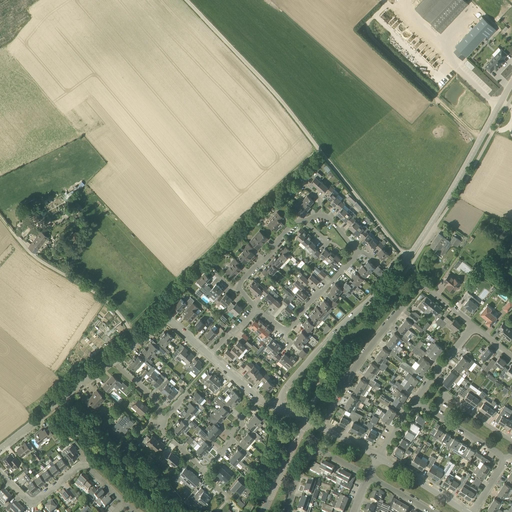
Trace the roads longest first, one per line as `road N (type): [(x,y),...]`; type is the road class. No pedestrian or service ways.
road 1 (unclassified): [(407,259),(186,0)]
road 2 (track): [(320,150),(128,327)]
road 3 (tertiary): [(407,259),(511,81)]
road 4 (tertiary): [(277,407),(284,387),(407,259)]
road 5 (track): [(480,139),(368,35),(367,23),(386,3)]
road 6 (unclassified): [(135,341),(102,298),(36,260),(0,218)]
road 7 (residential): [(321,427),(356,365),(422,283)]
road 8 (residential): [(123,502),(81,466),(34,502),(0,472)]
road 9 (residential): [(0,449),(111,360)]
